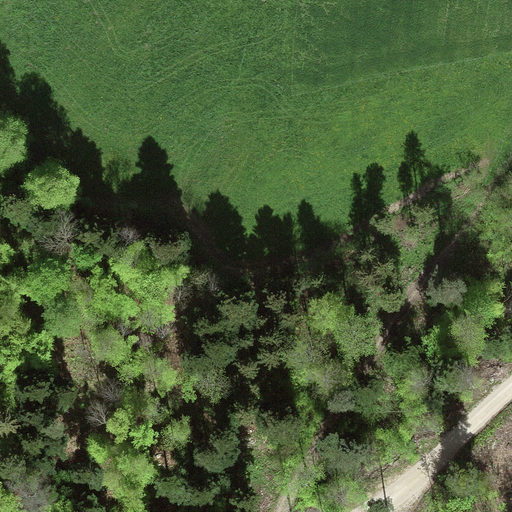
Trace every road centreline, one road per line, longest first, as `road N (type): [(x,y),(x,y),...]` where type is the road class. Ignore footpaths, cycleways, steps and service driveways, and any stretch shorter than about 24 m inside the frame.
road 1 (track): [(511,156),(372,350),(283,511)]
road 2 (track): [(369,511),(511,391)]
